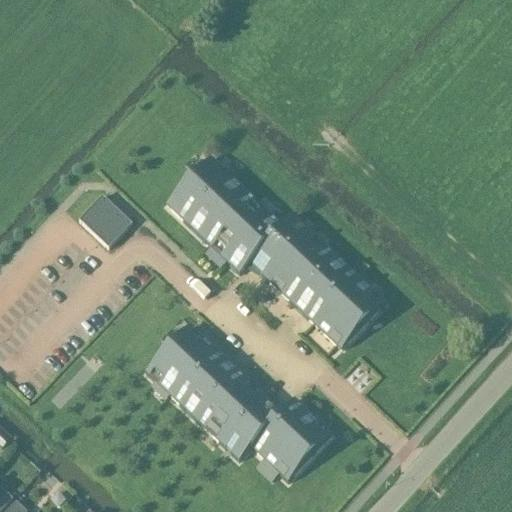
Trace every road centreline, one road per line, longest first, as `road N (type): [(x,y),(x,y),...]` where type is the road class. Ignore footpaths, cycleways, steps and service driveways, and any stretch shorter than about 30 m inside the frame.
road 1 (residential): [(133,250),(147,250),(247,341),(285,354),(415,476)]
road 2 (unclassified): [(415,476),(511,370)]
